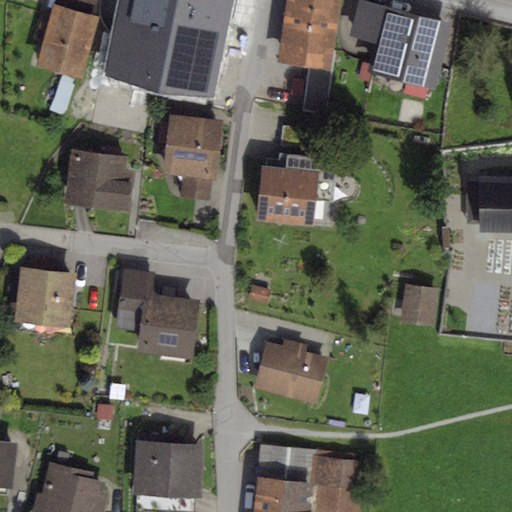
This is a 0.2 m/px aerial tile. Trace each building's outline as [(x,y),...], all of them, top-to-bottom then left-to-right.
[(232,0),(119,0),(104,76),(158,94),(213,97),(232,0)] [(285,0),(277,62),(304,66),(331,69),(340,0),(285,0)] [(452,23),(364,0),(358,0),(349,36),(375,43),(368,72),(434,90),(452,23)] [(94,17),(51,5),(34,66),(78,78),(94,17)] [(223,113),(171,107),(170,118),(158,117),(155,145),(164,146),(162,166),(185,169),(182,192),(210,195),(212,173),(215,173),(223,113)] [(320,129),(283,125),(281,146),(318,150),(320,129)] [(134,158),(70,152),(65,209),(129,215),(134,158)] [(285,167),(261,164),(256,221),(312,227),(315,201),(333,202),(337,158),(286,153),(285,167)] [(511,166),(482,166),(482,176),(467,176),(467,220),(479,220),(479,225),(511,225),(511,166)] [(71,277),(16,269),(8,324),(64,331),(71,277)] [(440,289),(405,285),(400,322),(434,327),(440,289)] [(194,303),(136,296),(130,353),(188,359),(194,303)] [(329,358),(266,342),(255,389),(317,404),(329,358)] [(15,447),(0,444),(0,496),(8,498),(15,447)] [(201,449),(135,444),(131,492),(197,497),(201,449)] [(365,511),(371,463),(319,457),(312,511),(365,511)] [(75,471),(39,464),(30,511),(105,511),(111,484),(76,478),(75,471)] [(308,511),(313,473),(254,467),(248,511),(308,511)]
